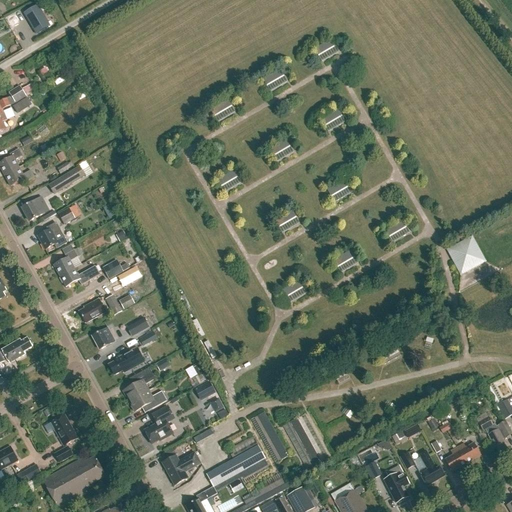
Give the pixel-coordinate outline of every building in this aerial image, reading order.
[(23,14),(36,35),(50,26),(38,5),(23,14)] [(332,39),(314,50),(318,56),(336,46),(332,39)] [(46,68),(39,72),(46,83),(53,79),(46,68)] [(280,69),(262,80),(266,86),(284,76),(280,69)] [(19,87),(12,91),(9,93),(9,94),(11,98),(7,100),(10,106),(15,104),(26,97),(25,96),(19,87)] [(0,113),(3,112),(2,110),(10,106),(7,100),(0,102),(0,113)] [(228,100),(210,110),(214,117),(232,106),(228,100)] [(338,109),(320,120),(324,126),(342,116),(338,109)] [(31,136),(22,141),(25,147),(34,142),(31,136)] [(287,140),(268,150),(272,156),(290,146),(287,140)] [(46,145),(41,147),(44,153),(49,151),(46,145)] [(0,168),(5,176),(19,168),(15,161),(23,157),(19,150),(10,155),(11,158),(0,163),(0,168)] [(63,153),(57,156),(60,163),(66,159),(63,153)] [(57,169),(60,174),(70,168),(67,163),(57,169)] [(80,167),(48,186),(54,196),(86,176),(80,167)] [(19,168),(5,176),(11,187),(24,180),(25,183),(34,178),(31,172),(23,176),(19,168)] [(234,170),(216,181),(220,187),(238,177),(234,170)] [(345,180),(327,191),(331,197),(349,187),(345,180)] [(45,214),(50,211),(42,198),(37,201),(32,203),(22,208),(30,222),(45,214)] [(75,206),(70,209),(59,216),(64,225),(75,219),(75,218),(80,214),(75,206)] [(292,211),(274,221),(278,228),(296,217),(292,211)] [(52,213),(42,219),(44,222),(53,216),(52,213)] [(403,220),(385,231),(389,237),(406,227),(403,220)] [(49,231),(38,237),(45,251),(54,246),(56,250),(68,243),(60,230),(57,223),(48,228),(49,231)] [(124,232),(117,236),(121,243),(128,239),(124,232)] [(472,236),(446,250),(460,276),(485,262),(472,236)] [(60,277),(75,269),(70,262),(78,258),(75,251),(65,256),(67,259),(54,266),(60,277)] [(351,251),(333,261),(336,268),(355,257),(351,251)] [(118,261),(103,269),(110,281),(130,269),(127,264),(121,267),(118,261)] [(96,266),(78,276),(75,269),(60,277),(66,289),(79,281),(82,286),(101,275),(96,266)] [(299,281),(281,291),(285,298),(303,287),(299,281)] [(114,296),(106,300),(115,317),(123,312),(114,296)] [(131,296),(120,302),(125,310),(136,305),(131,296)] [(107,313),(99,300),(84,308),(85,309),(79,312),(86,324),(107,313)] [(136,323),(137,326),(141,333),(145,331),(150,328),(144,318),(136,323)] [(113,328),(109,331),(108,329),(93,337),(100,351),(115,342),(114,340),(118,338),(113,328)] [(146,335),(139,339),(141,343),(143,347),(148,345),(150,343),(146,335)] [(426,338),(424,344),(431,346),(433,340),(426,338)] [(0,352),(0,365),(5,363),(4,362),(7,360),(10,364),(25,355),(24,353),(32,348),(33,345),(31,340),(27,339),(22,343),(20,340),(0,352)] [(377,355),(381,365),(399,355),(395,346),(377,355)] [(145,363),(141,356),(138,350),(129,355),(128,353),(117,360),(118,361),(109,366),(114,376),(123,372),(124,374),(129,371),(136,367),(145,363)] [(167,359),(155,365),(160,373),(171,367),(167,359)] [(193,368),(202,383),(209,379),(201,364),(193,368)] [(127,397),(130,402),(149,391),(145,385),(155,380),(149,369),(134,377),(138,384),(123,392),(126,398),(127,397)] [(334,375),(338,383),(349,377),(344,369),(334,375)] [(195,390),(201,402),(216,394),(209,382),(195,390)] [(511,409),(507,401),(504,403),(502,400),(500,401),(491,385),(485,388),(497,410),(499,410),(505,420),(511,416),(511,409)] [(430,388),(427,394),(433,397),(436,391),(430,388)] [(149,391),(130,402),(132,407),(131,407),(134,413),(149,405),(152,410),(167,402),(162,392),(152,398),(149,391)] [(219,399),(210,404),(215,413),(224,408),(219,399)] [(390,403),(387,409),(392,412),(396,407),(390,403)] [(174,419),(168,407),(152,416),(157,425),(145,431),(148,438),(148,440),(149,443),(151,443),(152,445),(159,441),(160,442),(173,435),(167,423),(174,419)] [(344,416),(350,419),(354,414),(349,410),(344,416)] [(285,458),(288,456),(265,412),(254,418),(255,420),(277,462),(285,458)] [(78,439),(63,413),(54,418),(56,421),(50,424),(60,441),(63,440),(67,446),(78,439)] [(476,419),(479,423),(489,418),(486,413),(476,419)] [(288,424),(312,468),(325,461),(301,416),(288,424)] [(434,418),(427,422),(432,430),(438,427),(434,418)] [(494,425),(489,418),(479,424),(483,431),(486,430),(492,442),(494,442),(500,451),(507,447),(503,440),(511,434),(511,433),(505,422),(497,427),(495,424),(494,425)] [(449,423),(444,426),(447,432),(452,429),(449,423)] [(404,432),(408,439),(421,432),(417,425),(404,432)] [(444,426),(439,429),(443,434),(447,432),(444,426)] [(211,430),(194,439),(196,444),(213,435),(211,430)] [(397,435),(401,445),(407,442),(402,432),(397,435)] [(436,454),(442,451),(437,442),(431,446),(436,454)] [(457,449),(466,464),(481,456),(474,444),(466,449),(464,445),(457,449)] [(17,459),(11,447),(0,452),(0,471),(12,465),(11,462),(17,459)] [(68,447),(54,455),(59,464),(73,456),(68,447)] [(179,462),(176,456),(171,447),(163,452),(168,460),(162,464),(169,475),(198,459),(195,453),(179,462)] [(218,493),(268,467),(264,461),(266,459),(259,447),(208,475),(215,488),(218,493)] [(466,464),(457,449),(451,452),(453,456),(445,461),(452,473),(466,464)] [(420,475),(427,487),(442,479),(445,477),(440,468),(436,470),(426,451),(419,455),(428,471),(420,475)] [(408,453),(400,458),(407,471),(415,466),(408,453)] [(90,460),(88,457),(43,481),(59,509),(53,511),(68,511),(65,506),(90,492),(90,491),(96,487),(94,483),(106,477),(95,457),(90,460)] [(175,487),(188,479),(185,473),(201,464),(198,459),(169,475),(175,487)] [(367,467),(365,468),(371,481),(382,476),(380,474),(375,463),(367,467)] [(36,465),(23,472),(29,482),(41,474),(36,465)] [(284,475),(226,503),(230,511),(240,511),(290,488),(284,475)] [(404,475),(398,478),(396,475),(384,481),(389,491),(389,492),(390,495),(391,495),(396,504),(398,503),(399,504),(403,502),(403,501),(408,498),(403,488),(409,484),(404,475)] [(240,482),(233,485),(237,492),(244,489),(240,482)] [(314,482),(309,485),(315,496),(321,492),(314,482)] [(213,511),(207,500),(217,494),(214,488),(204,493),(196,497),(198,500),(186,507),(188,511),(213,511)] [(294,511),(308,511),(314,508),(303,489),(287,498),(294,511)] [(368,511),(356,490),(335,503),(340,511),(368,511)] [(280,511),(292,511),(284,497),(275,503),(280,511)]
